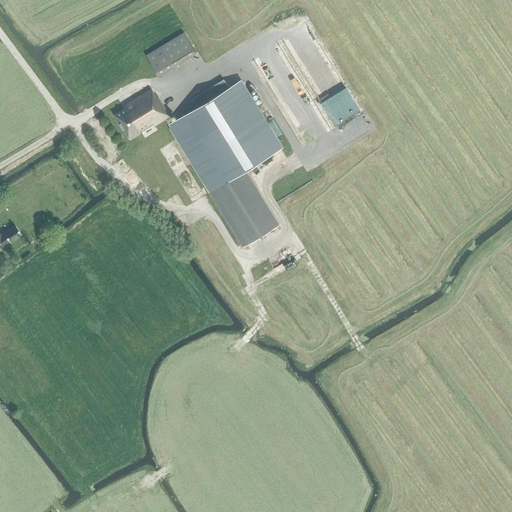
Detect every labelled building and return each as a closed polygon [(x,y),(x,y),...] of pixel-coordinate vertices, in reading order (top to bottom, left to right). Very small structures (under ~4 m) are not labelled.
[(159,76),(196,54),(184,33),(146,56),(159,76)] [(278,45),(325,133),(336,126),(290,38),(278,45)] [(363,110),(343,76),(337,80),(358,113),(363,110)] [(198,107),(229,88),(223,79),(193,98),(198,107)] [(198,107),(173,122),(169,116),(171,115),(168,111),(166,112),(157,97),(156,98),(151,90),(124,106),(125,109),(114,115),(130,141),(165,119),(243,248),(278,226),(244,171),(256,164),(258,168),(262,165),(260,161),(280,148),(239,81),(229,88),(198,107)] [(0,250),(1,250),(0,248),(0,247),(20,235),(14,225),(0,233),(0,250)]
